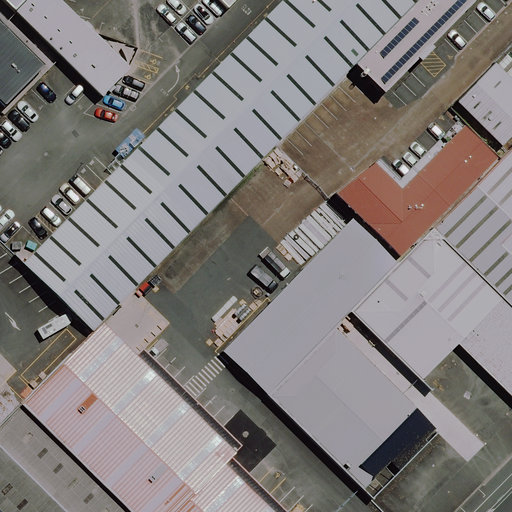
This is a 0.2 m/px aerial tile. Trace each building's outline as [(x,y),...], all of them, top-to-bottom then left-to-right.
[(136,67),(67,0),(2,0),(103,99),(136,67)] [(281,0),(252,30),(26,260),(94,327),(262,151),(415,0),(281,0)] [(226,0),(235,8),(243,0),(226,0)] [(416,0),(360,57),(388,86),(422,51),(425,54),(438,41),(436,38),(473,0),(416,0)] [(0,100),(7,108),(49,65),(0,16),(0,100)] [(511,101),(480,71),(441,111),(491,158),(498,152),(511,137),(511,101)] [(61,87),(51,78),(7,124),(17,133),(61,87)] [(386,268),(414,239),(486,165),(450,131),(379,205),(346,174),(318,203),(386,268)] [(511,137),(498,152),(511,166),(511,137)] [(511,224),(511,166),(498,152),(491,158),(486,165),(414,239),(511,333),(511,227),(510,226),(511,224)] [(211,357),(257,401),(322,334),(336,320),(378,277),(332,233),(211,357)] [(406,388),(442,351),(508,414),(511,410),(511,333),(414,239),(386,268),(378,277),(336,320),(406,388)] [(284,511),(100,327),(21,404),(128,511),(284,511)] [(322,334),(257,401),(339,480),(404,412),(322,334)] [(128,511),(21,404),(0,425),(0,509),(2,511),(128,511)]
